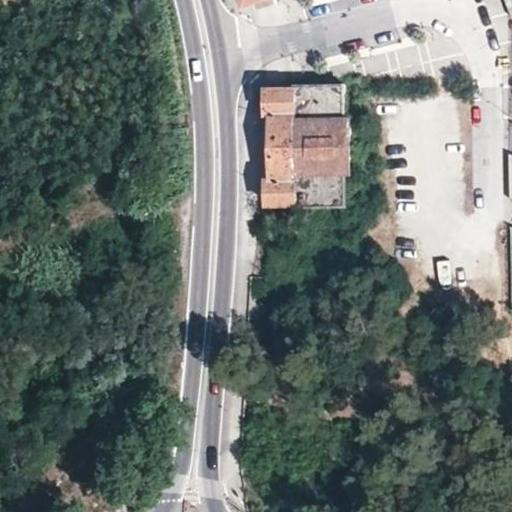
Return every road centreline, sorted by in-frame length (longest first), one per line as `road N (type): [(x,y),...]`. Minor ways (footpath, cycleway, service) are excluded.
road 1 (secondary): [(210,50),(220,165),(203,368)]
road 2 (residential): [(437,0),(210,50)]
road 3 (residential): [(467,0),(486,64),(494,200)]
road 4 (secondary): [(203,368),(165,511)]
road 5 (secondary): [(213,511),(205,488),(203,368)]
